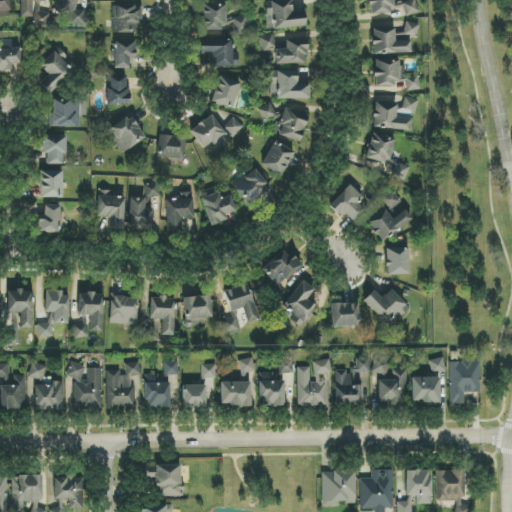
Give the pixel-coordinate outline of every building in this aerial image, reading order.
[(7,0),(0,0),(0,17),(8,17),(7,0)] [(45,0),(20,0),(20,17),(33,16),(32,2),(45,2),(45,0)] [(69,24),(85,24),(86,8),(82,8),(82,0),(53,0),(53,12),(69,12),(69,24)] [(304,11),(293,13),(291,0),(285,0),(264,2),(268,30),(306,26),(304,11)] [(393,0),(369,0),(370,16),(416,14),(416,2),(394,2),(393,0)] [(202,3),(201,30),(222,30),(222,25),(234,26),(234,32),(247,32),(247,16),(225,16),(226,3),(202,3)] [(139,33),(140,6),(112,6),(112,33),(139,33)] [(49,27),(49,12),(35,12),(35,27),(49,27)] [(419,24),(405,22),(402,34),(417,37),(419,24)] [(411,41),(395,42),(394,29),(372,29),(373,54),(411,53),(411,41)] [(276,65),(307,63),(305,39),(285,40),(286,48),(277,49),(276,35),(259,36),(260,51),(275,50),(276,65)] [(211,66),(231,67),(232,40),(199,39),(199,53),(211,54),(211,66)] [(136,41),(114,41),(114,69),(129,69),(129,58),(135,58),(136,41)] [(50,95),(76,67),(55,48),(39,66),(48,74),(39,84),(50,95)] [(0,71),(12,71),(12,64),(22,64),(21,49),(0,49),(0,71)] [(398,60),(374,60),(374,86),(398,87),(398,60)] [(309,84),(297,84),(297,71),(276,71),(276,99),(309,99),(309,84)] [(127,105),(127,76),(108,76),(107,105),(127,105)] [(233,109),(240,83),(219,77),(211,102),(233,109)] [(420,90),(419,77),(405,78),(406,91),(420,90)] [(402,109),(416,112),(418,100),(404,97),(402,109)] [(80,127),(79,116),(86,116),(86,100),(51,100),(51,127),(80,127)] [(272,133),(299,142),(307,118),(265,103),(261,116),(276,122),(272,133)] [(396,104),(374,104),(373,129),(410,130),(411,119),(396,118),(396,104)] [(189,131),(204,150),(229,131),(233,136),(243,128),(232,113),(222,121),(214,112),(189,131)] [(146,135),(129,115),(107,132),(124,152),(146,135)] [(379,171),(405,181),(410,166),(389,158),(395,141),(373,133),(364,157),(381,163),(379,171)] [(46,164),(65,165),(65,137),(43,136),(43,154),(46,154),(46,164)] [(157,158),(186,159),(187,137),(158,136),(157,158)] [(294,153),(274,142),(261,165),(280,176),(294,153)] [(230,187),(248,206),(270,185),(253,166),(230,187)] [(62,171),(39,171),(40,198),(62,198),(62,171)] [(363,197),(349,185),(331,205),(352,224),(365,209),(357,203),(363,197)] [(367,222),(381,242),(412,220),(392,191),(380,199),(387,208),(367,222)] [(209,224),(237,215),(231,195),(220,199),(218,192),(200,197),(209,224)] [(96,217),(109,217),(109,229),(124,229),(125,197),(97,196),(96,217)] [(145,209),(145,198),(129,197),(128,229),(153,230),(153,209),(145,209)] [(166,232),(181,231),(181,219),(194,219),(193,199),(165,200),(166,232)] [(43,215),(38,215),(37,232),(59,233),(60,205),(44,205),(43,215)] [(286,280),(302,266),(285,247),(262,270),(272,281),(280,274),(286,280)] [(409,248),(385,248),(386,275),(409,275),(409,248)] [(289,288),(280,276),(267,286),(276,298),(289,288)] [(281,308),(299,324),(324,296),(305,280),(281,308)] [(224,290),(230,313),(232,313),(234,320),(223,323),(225,331),(258,322),(247,283),(224,290)] [(389,328),(405,313),(401,309),(406,305),(391,289),(381,299),(373,291),(363,300),(389,328)] [(7,291),(8,318),(15,318),(15,328),(33,328),(32,291),(7,291)] [(53,324),(68,324),(69,293),(45,292),(44,312),(54,313),(53,324)] [(102,332),(103,293),(78,293),(77,316),(89,316),(89,331),(102,332)] [(204,325),(204,318),(211,317),(210,295),(183,297),(184,326),(204,325)] [(138,298),(110,297),(109,324),(137,325),(138,298)] [(174,336),(175,298),(150,297),(150,320),(161,320),(161,336),(174,336)] [(332,327),(359,326),(358,303),(331,304),(332,327)] [(73,324),(73,338),(88,338),(88,324),(73,324)] [(429,360),(431,373),(445,371),(443,358),(429,360)] [(253,380),(253,359),(239,359),(240,380),(253,380)] [(314,375),(331,372),(329,359),(312,362),(314,375)] [(335,405),(361,405),(361,385),(354,385),(354,373),(369,373),(369,359),(353,359),(353,372),(335,372),(335,405)] [(449,361),(449,404),(464,404),(464,393),(480,393),(480,361),(449,361)] [(179,375),(178,362),(163,362),(164,376),(179,375)] [(0,385),(8,385),(7,364),(0,363),(0,385)] [(105,371),(106,409),(133,408),(132,376),(140,376),(139,363),(123,363),(123,370),(105,371)] [(259,372),(258,407),(284,407),(284,405),(293,405),(294,363),(277,363),(277,373),(259,372)] [(29,378),(44,380),(46,366),(30,364),(29,378)] [(216,365),(201,365),(201,378),(215,378),(216,365)] [(101,367),(68,367),(68,377),(73,377),(74,409),(105,409),(104,400),(102,400),(101,367)] [(296,367),(297,407),(324,406),(324,375),(315,375),(315,382),(310,382),(309,367),(296,367)] [(391,380),(379,379),(377,405),(401,406),(403,370),(392,369),(391,380)] [(145,409),(170,408),(169,375),(144,375),(145,409)] [(13,386),(0,385),(0,409),(25,410),(26,376),(13,376),(13,386)] [(411,378),(412,402),(438,403),(439,379),(411,378)] [(250,382),(220,383),(220,407),(250,406),(250,382)] [(63,384),(34,384),(34,411),(64,410),(63,384)] [(182,409),(205,408),(205,385),(182,385),(182,409)] [(181,465),(154,465),(154,496),(182,496),(181,465)] [(360,509),(373,509),(373,511),(384,511),(384,510),(392,510),(393,471),(371,470),(370,479),(360,478),(360,509)] [(405,496),(417,495),(417,505),(431,504),(430,470),(405,471),(405,496)] [(321,472),(321,507),(339,507),(339,504),(355,503),(354,471),(321,472)] [(436,501),(452,501),(452,511),(469,511),(469,506),(462,506),(462,471),(436,471),(436,501)] [(11,476),(12,511),(22,511),(23,511),(23,501),(43,501),(43,475),(11,476)] [(68,509),(83,509),(83,476),(54,475),(53,498),(69,499),(68,509)] [(396,511),(411,511),(412,503),(416,503),(416,496),(407,496),(407,501),(397,502),(396,511)] [(59,508),(50,509),(50,511),(66,511),(66,499),(58,500),(59,508)]
